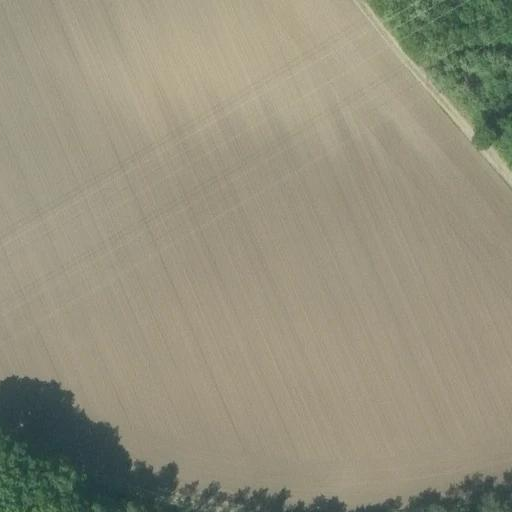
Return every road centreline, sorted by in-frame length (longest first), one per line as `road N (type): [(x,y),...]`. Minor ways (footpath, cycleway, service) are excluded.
road 1 (track): [(0,455),(235,511)]
road 2 (track): [(511,171),(353,0)]
